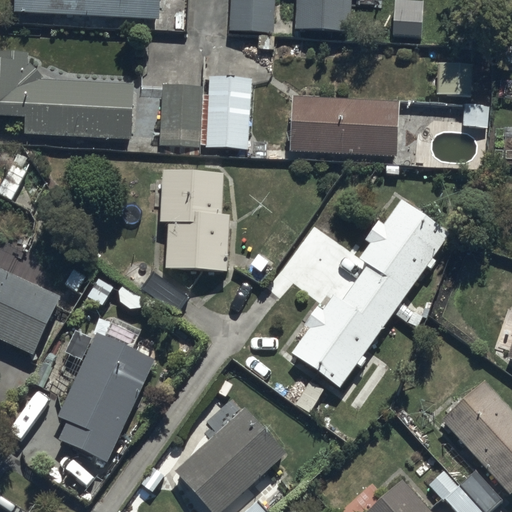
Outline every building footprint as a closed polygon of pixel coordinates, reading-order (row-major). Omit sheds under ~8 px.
[(16,0),(17,20),(159,28),(160,0),(16,0)] [(275,0),(230,0),(230,40),(275,41),(275,0)] [(296,0),(296,39),(351,40),(351,0),(296,0)] [(422,7),(393,8),(393,45),(422,45),(422,7)] [(131,148),(133,94),(44,89),(29,71),(29,62),(0,60),(0,126),(26,128),(25,144),(131,148)] [(437,103),(472,103),(472,70),(437,70),(437,103)] [(252,86),(210,85),(210,103),(204,103),(204,117),(203,117),(202,154),(214,154),(214,157),(250,158),(252,86)] [(202,92),(164,91),(162,153),(201,154),(202,92)] [(397,166),(399,111),(292,107),(291,163),(397,166)] [(9,169),(0,185),(0,200),(11,206),(26,178),(9,169)] [(224,184),(164,181),(162,233),(169,233),(167,277),(228,280),(230,224),(222,223),(224,184)] [(310,336),(294,360),(342,393),(356,373),(361,376),(367,367),(363,365),(426,275),(431,278),(437,270),(432,267),(449,243),(402,210),(385,235),(379,230),(365,249),(370,252),(359,267),(369,274),(344,311),(334,304),(325,315),(319,311),(304,332),(310,336)] [(60,305),(0,277),(0,346),(34,362),(60,305)] [(189,305),(154,278),(140,297),(175,323),(189,305)] [(107,469),(154,368),(97,342),(59,425),(69,429),(60,448),(107,469)] [(511,421),(484,392),(441,429),(461,450),(458,452),(478,473),(480,471),(511,504),(511,503),(511,421)] [(234,511),(288,460),(245,416),(174,481),(201,511),(234,511)] [(498,511),(503,508),(476,479),(458,494),(443,477),(428,491),(443,507),(445,505),(450,511),(498,511)] [(423,511),(403,490),(379,511),(423,511)]
